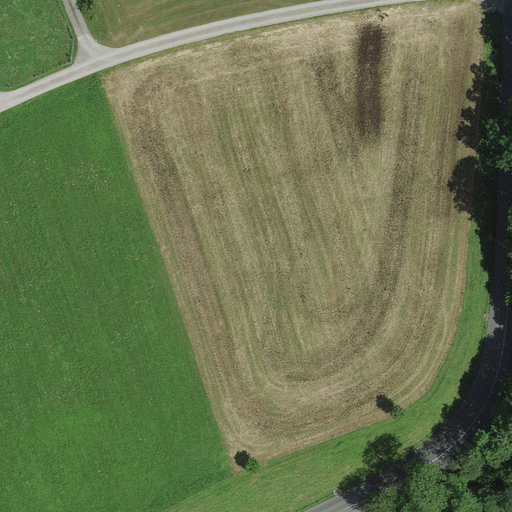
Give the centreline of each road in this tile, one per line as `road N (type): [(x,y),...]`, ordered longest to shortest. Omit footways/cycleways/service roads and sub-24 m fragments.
road 1 (residential): [(373,0),(156,44),(0,106)]
road 2 (tertiary): [(341,511),(406,476),(473,404),(502,319),(511,210)]
